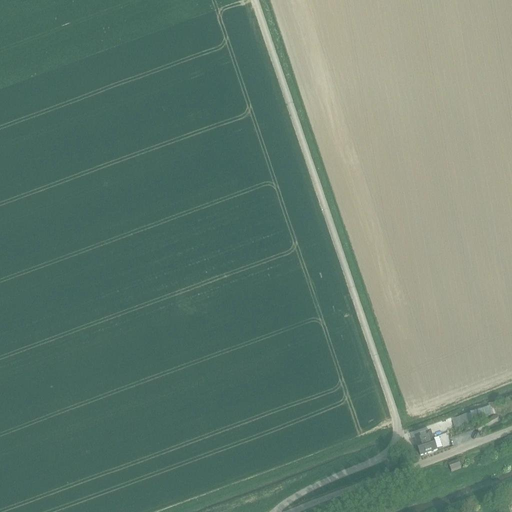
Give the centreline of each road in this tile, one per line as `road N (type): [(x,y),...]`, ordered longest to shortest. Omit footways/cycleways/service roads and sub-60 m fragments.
road 1 (unclassified): [(275,511),(387,454),(398,426),(255,0)]
road 2 (unclassified): [(292,511),(511,429)]
